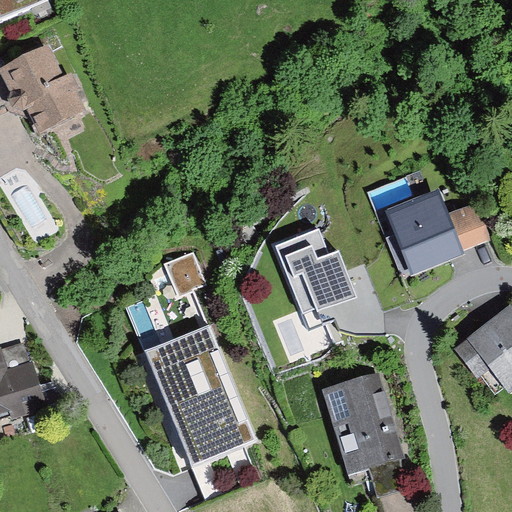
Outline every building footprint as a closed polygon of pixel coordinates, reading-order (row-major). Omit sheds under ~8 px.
[(0,0),(0,21),(48,0),(0,0)] [(48,46),(0,71),(11,91),(9,99),(12,106),(14,108),(23,111),(27,110),(40,135),(86,111),(75,90),(79,88),(71,73),(64,77),(48,46)] [(11,91),(0,71),(0,70),(0,111),(12,106),(9,99),(11,91)] [(439,191),(386,212),(412,276),(465,255),(464,252),(449,215),(439,191)] [(492,240),(477,204),(449,215),(464,252),(492,240)] [(321,227),(270,246),(298,321),(358,298),(338,246),(329,250),(321,227)] [(183,293),(212,283),(199,248),(170,258),(183,293)] [(511,307),(511,306),(455,350),(478,379),(490,369),(511,396),(511,395),(511,307)] [(204,338),(141,362),(195,504),(257,480),(204,338)] [(26,345),(0,352),(0,423),(44,411),(26,345)] [(380,374),(322,391),(347,479),(369,473),(377,500),(404,492),(406,461),(380,374)]
